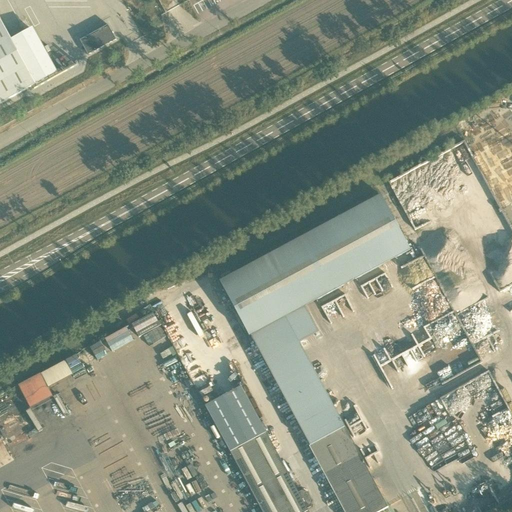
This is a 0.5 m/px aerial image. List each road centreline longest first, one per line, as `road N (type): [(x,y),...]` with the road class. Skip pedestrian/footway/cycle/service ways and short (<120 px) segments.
road 1 (secondary): [(0,282),(511,0)]
road 2 (unclassified): [(0,141),(260,0)]
